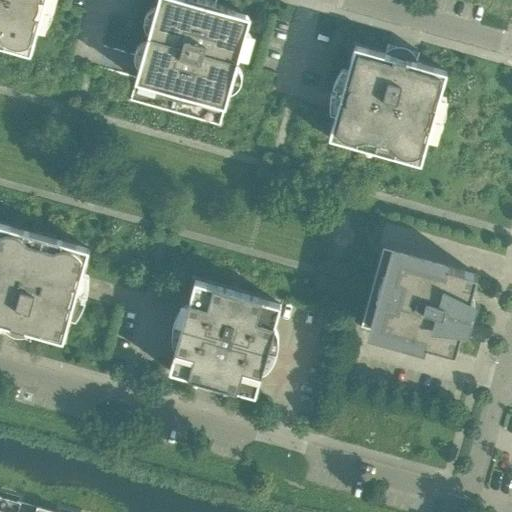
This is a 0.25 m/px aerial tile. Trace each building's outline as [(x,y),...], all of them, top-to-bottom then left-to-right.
[(44,7),(45,0),(0,0),(0,45),(30,54),(43,9),(46,10),(46,8),(44,7)] [(226,102),(246,32),(249,21),(246,15),(191,0),(157,0),(136,77),(139,82),(221,105),(226,102)] [(434,116),(440,96),(446,71),(354,46),(341,90),(339,90),(338,92),(341,93),(328,138),(421,164),(433,119),(436,120),(436,117),(434,116)] [(76,294),(81,276),(89,249),(0,223),(0,323),(0,324),(63,341),(76,296),(79,297),(79,295),(76,294)] [(473,297),(472,292),(477,274),(382,248),(361,327),(455,353),(460,335),(463,332),(466,328),(469,324),(471,320),(472,315),(473,310),(474,306),(474,301),(473,297)] [(255,395),(274,327),(280,304),(194,280),(169,371),(255,395)] [(45,511),(0,499),(0,511),(45,511)]
